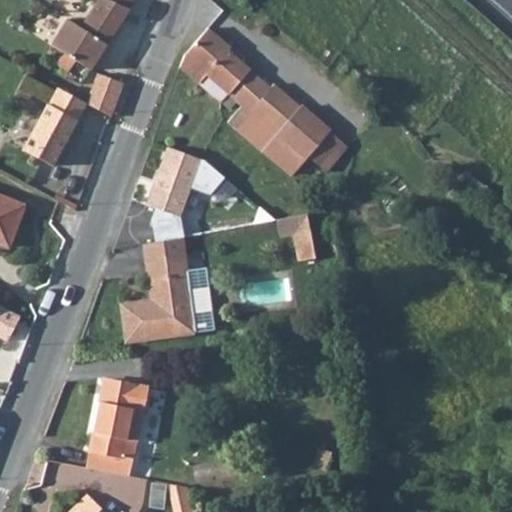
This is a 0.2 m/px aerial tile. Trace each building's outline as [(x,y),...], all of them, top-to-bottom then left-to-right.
[(78,21),(70,17),(54,41),(68,50),(51,75),(79,93),(135,9),(137,0),(100,0),(88,20),(81,16),(78,21)] [(295,174),(310,157),(282,133),(305,107),(278,84),(280,82),(271,76),(267,80),(233,51),(236,47),(202,18),(194,39),(198,43),(189,52),(184,65),(202,80),(211,71),(247,102),(231,120),(295,174)] [(84,103),(109,115),(115,103),(91,91),(84,103)] [(43,105),(17,150),(47,170),(70,121),(43,105)] [(305,107),(282,133),(310,157),(331,132),(332,130),(305,107)] [(162,149),(141,206),(173,220),(193,161),(162,149)] [(467,170),(457,181),(493,212),(502,201),(467,170)] [(29,204),(0,192),(0,241),(12,246),(29,204)] [(317,229),(313,212),(283,218),(286,235),(300,233),(317,229)] [(317,229),(300,233),(305,260),(322,256),(317,229)] [(125,304),(130,341),(198,331),(188,269),(183,237),(146,244),(154,299),(125,304)] [(188,269),(198,331),(217,328),(207,266),(188,269)] [(0,343),(5,346),(17,316),(0,307),(0,343)] [(109,383),(151,393),(152,387),(110,378),(109,383)] [(137,408),(147,410),(151,393),(109,383),(92,467),(135,475),(142,439),(131,437),(137,408)] [(222,415),(219,398),(187,405),(192,421),(222,415)] [(142,439),(147,410),(137,408),(131,437),(142,439)] [(98,511),(105,506),(91,491),(71,511),(98,511)]
